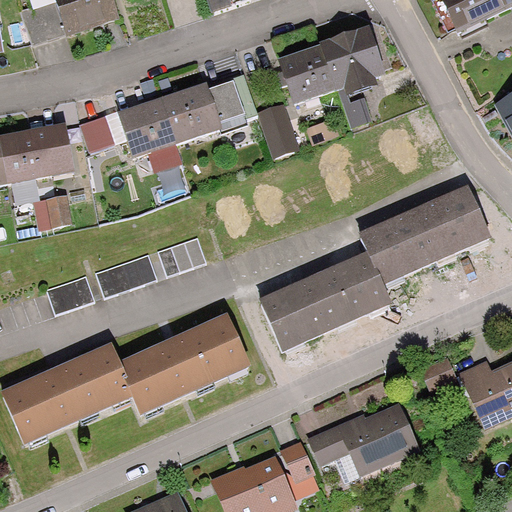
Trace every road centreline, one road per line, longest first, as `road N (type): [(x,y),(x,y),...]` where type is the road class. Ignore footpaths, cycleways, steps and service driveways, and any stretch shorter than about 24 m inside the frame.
road 1 (residential): [(511,296),(29,511)]
road 2 (residential): [(0,94),(202,39),(307,0)]
road 3 (residential): [(399,0),(464,142),(511,207)]
